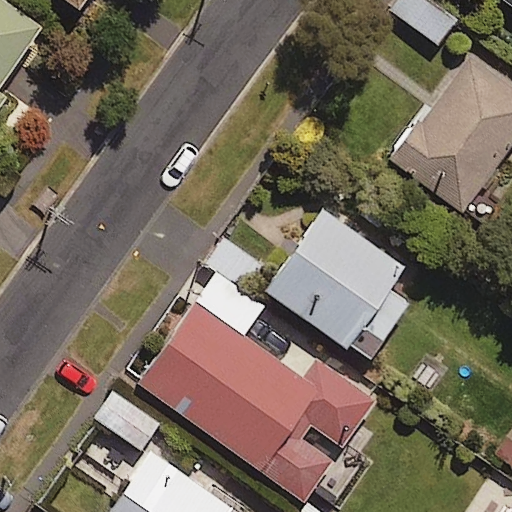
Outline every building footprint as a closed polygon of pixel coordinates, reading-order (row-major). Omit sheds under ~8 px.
[(62,0),(86,16),(97,0),(62,0)] [(45,35),(0,2),(0,119),(10,105),(1,98),(45,35)] [(511,79),(465,44),(386,147),(457,201),(511,128),(511,79)] [(394,255),(312,197),(255,278),(359,353),(400,296),(377,279),(394,255)] [(255,299),(206,264),(128,373),(295,493),(371,388),(277,321),(259,345),(234,327),(255,299)] [(153,418),(104,386),(87,412),(137,444),(153,418)] [(210,511),(220,497),(139,441),(90,511),(210,511)]
